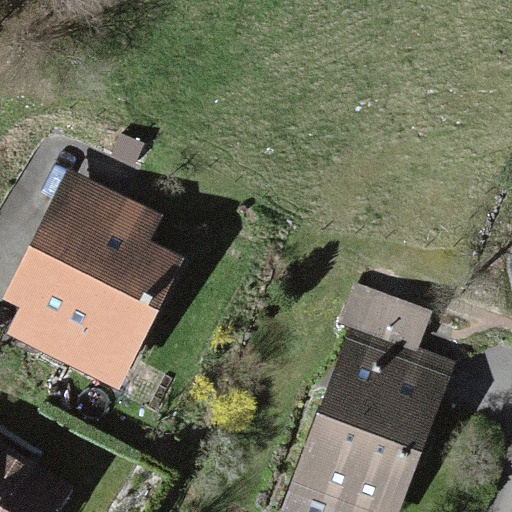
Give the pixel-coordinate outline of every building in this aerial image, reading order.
[(121,133),(112,154),(133,163),(142,142),(121,133)] [(67,168),(3,300),(18,307),(5,334),(120,390),(185,257),(150,240),(163,214),(67,168)] [(435,306),(355,278),(340,321),(348,324),(419,350),(435,306)] [(400,511),(453,361),(419,350),(348,324),(284,511),(286,511),(400,511)] [(53,511),(70,485),(0,440),(0,511),(53,511)]
